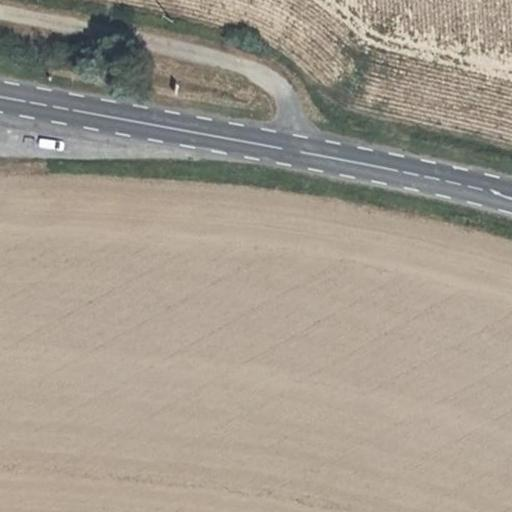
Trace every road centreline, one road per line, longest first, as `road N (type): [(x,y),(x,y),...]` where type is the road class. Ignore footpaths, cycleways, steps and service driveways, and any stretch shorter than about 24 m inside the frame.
road 1 (secondary): [(0,96),(511,197)]
road 2 (track): [(304,151),(282,97),(251,69),(0,12)]
